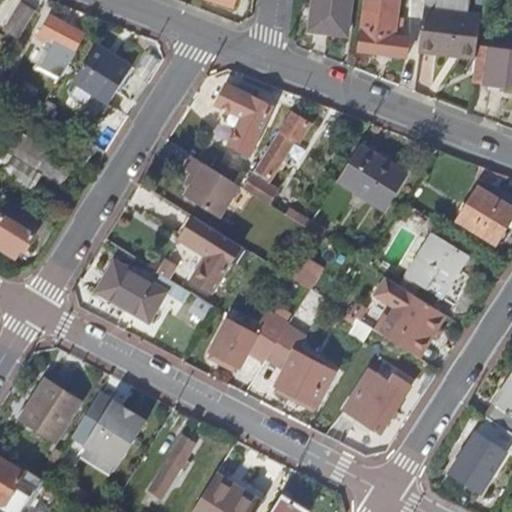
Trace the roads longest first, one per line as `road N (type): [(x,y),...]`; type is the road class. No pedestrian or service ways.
road 1 (residential): [(31,307),(384,490)]
road 2 (residential): [(31,307),(203,33)]
road 3 (tertiary): [(266,57),(511,153)]
road 4 (residential): [(511,295),(384,490)]
